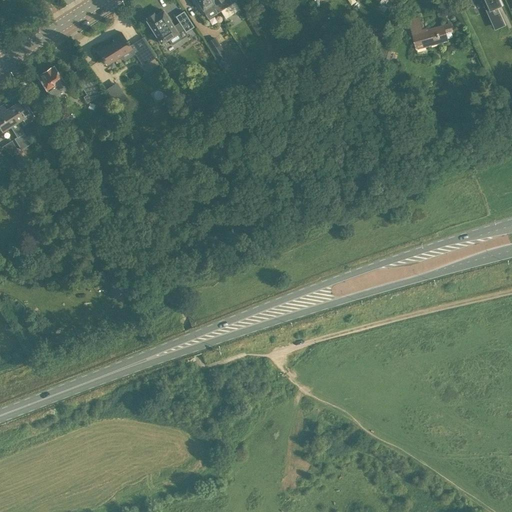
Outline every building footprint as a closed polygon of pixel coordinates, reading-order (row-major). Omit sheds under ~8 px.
[(196,0),(205,15),(214,9),(212,5),(214,3),(215,3),(213,0),(196,0)] [(500,0),(485,0),(490,11),(503,6),(500,0)] [(303,12),(313,28),(318,25),(308,9),(303,12)] [(172,45),(181,39),(163,11),(155,16),(154,14),(147,18),(148,20),(146,21),(154,32),(151,34),(156,42),(159,41),(161,44),(168,39),(172,45)] [(260,27),(256,19),(251,11),(244,15),(249,23),(254,31),(259,27),(260,27)] [(409,20),(417,48),(448,40),(444,26),(422,31),(418,17),(409,20)] [(106,64),(127,51),(131,57),(135,55),(142,66),(156,58),(143,37),(130,45),(121,32),(112,38),(114,42),(98,53),(106,64)] [(381,37),(373,32),(368,39),(377,44),(381,37)] [(226,58),(213,38),(207,42),(220,62),(226,58)] [(392,52),(383,49),(379,61),(388,64),(392,52)] [(64,84),(61,78),(62,78),(58,72),(57,73),(53,67),(38,77),(38,78),(36,80),(40,85),(42,84),(46,89),(42,92),(47,99),(59,92),(56,89),(64,84)] [(78,89),(87,103),(99,95),(96,90),(97,89),(92,80),(78,89)] [(115,105),(126,97),(116,82),(105,89),(115,105)] [(231,101),(233,105),(240,101),(238,97),(231,101)] [(22,99),(8,109),(24,133),(24,134),(24,135),(34,129),(33,127),(42,121),(35,110),(31,112),(22,99)] [(24,133),(8,109),(2,112),(0,109),(0,129),(2,132),(10,127),(16,137),(14,139),(21,150),(30,144),(24,135),(24,134),(24,133)] [(43,121),(50,132),(59,126),(52,115),(43,121)] [(439,128),(448,125),(446,119),(437,121),(439,128)] [(1,147),(11,156),(14,154),(19,162),(23,160),(11,141),(1,147)]
